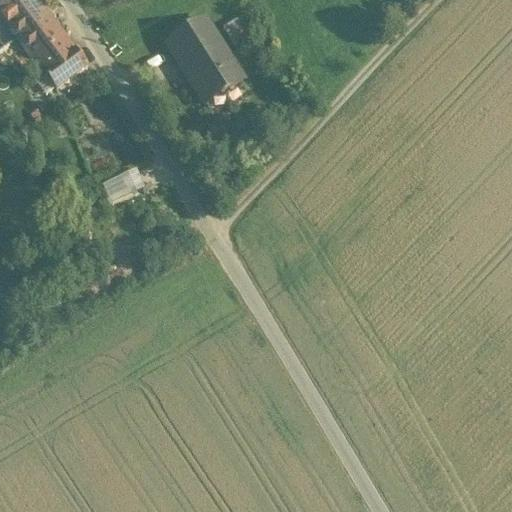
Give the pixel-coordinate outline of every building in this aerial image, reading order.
[(75,52),(36,0),(0,0),(0,18),(43,76),(75,52)] [(247,15),(223,30),(239,56),(263,41),(247,15)] [(205,24),(168,48),(187,77),(186,78),(187,79),(188,78),(202,101),(220,90),(223,94),(241,83),(223,53),(224,52),(224,51),(223,52),(205,24)] [(75,52),(43,76),(56,93),(88,69),(75,52)] [(46,199),(38,184),(27,189),(36,204),(46,199)]
